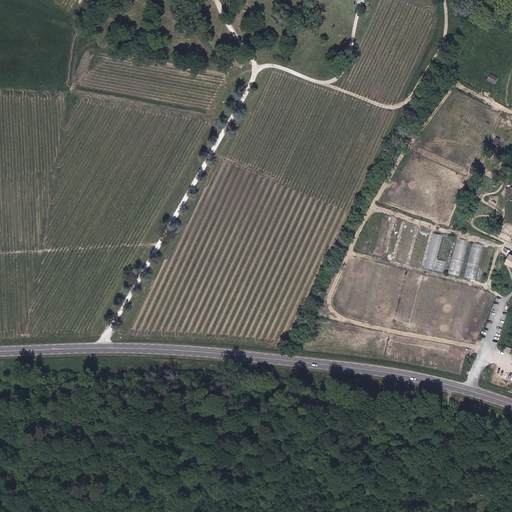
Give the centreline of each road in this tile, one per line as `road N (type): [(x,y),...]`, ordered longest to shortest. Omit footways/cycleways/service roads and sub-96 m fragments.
road 1 (secondary): [(511,406),(419,376),(268,355),(0,356)]
road 2 (unknown): [(315,88),(257,73),(221,0)]
